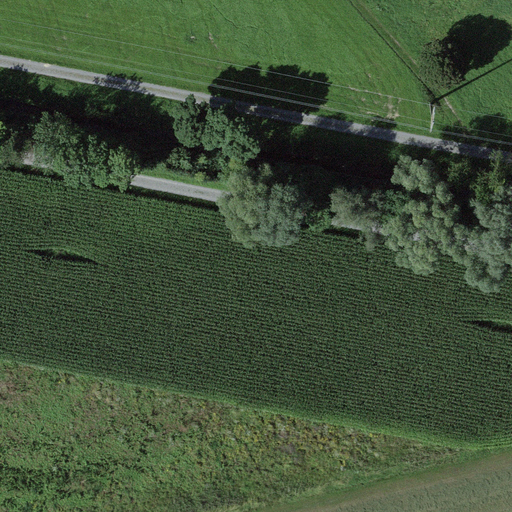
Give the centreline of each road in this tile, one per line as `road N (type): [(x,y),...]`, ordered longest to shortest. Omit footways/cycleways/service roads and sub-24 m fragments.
road 1 (track): [(0,154),(511,254)]
road 2 (track): [(0,66),(511,162)]
road 3 (track): [(511,454),(273,511)]
road 4 (track): [(361,0),(438,95),(466,154)]
